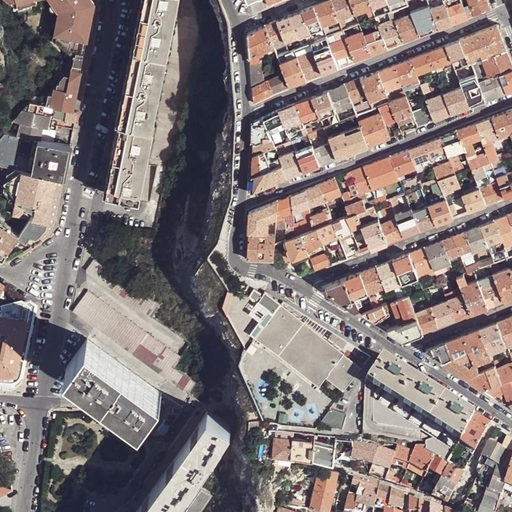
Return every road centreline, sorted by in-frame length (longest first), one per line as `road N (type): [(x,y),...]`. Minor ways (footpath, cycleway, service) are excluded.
road 1 (residential): [(511,99),(239,205)]
road 2 (residential): [(245,110),(502,12)]
road 3 (residential): [(70,231),(112,0)]
road 4 (residential): [(297,287),(511,201)]
road 5 (residential): [(43,402),(70,231)]
road 6 (residential): [(511,424),(397,349)]
road 7 (residential): [(297,287),(236,264),(239,205)]
road 8 (residential): [(511,305),(397,349)]
